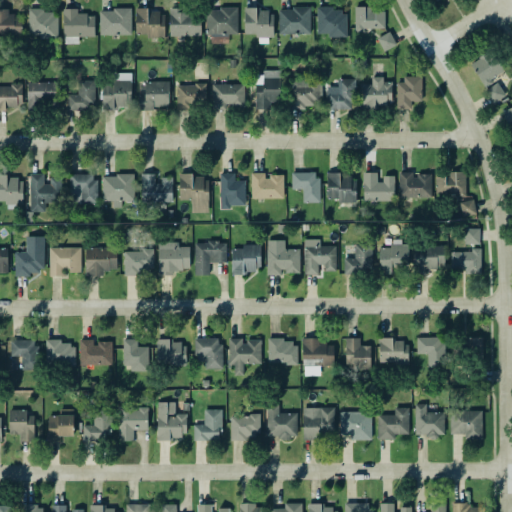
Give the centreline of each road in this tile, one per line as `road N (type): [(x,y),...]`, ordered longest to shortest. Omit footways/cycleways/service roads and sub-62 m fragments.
road 1 (residential): [(411,0),(472,104),(505,211),(505,511)]
road 2 (residential): [(0,306),(511,301)]
road 3 (residential): [(505,467),(0,470)]
road 4 (residential): [(0,139),(486,137)]
